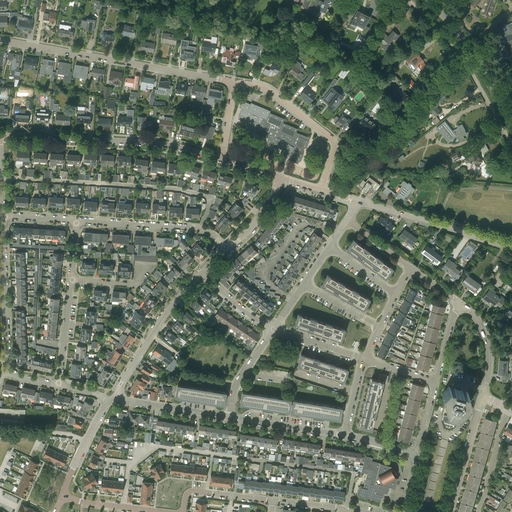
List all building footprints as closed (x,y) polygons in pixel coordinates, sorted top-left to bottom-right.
[(12,0),(0,0),(0,9),(6,9),(6,5),(7,5),(8,5),(8,1),(12,1),(12,0)] [(95,9),(101,10),(102,1),(92,0),(91,0),(91,2),(96,3),(95,9)] [(303,0),(301,7),(307,9),(310,1),(307,0),(303,0)] [(317,0),(313,0),(309,9),(318,14),(321,7),(323,8),(322,11),(326,13),(328,10),(326,9),(329,3),(332,4),(333,0),(325,0),(324,3),(317,0)] [(480,0),(474,0),(471,5),(474,8),(480,0)] [(485,0),(480,13),(490,17),(496,0),(485,0)] [(46,4),(42,3),(40,11),(44,12),(43,20),(49,21),(49,22),(54,23),(56,13),(45,11),(46,4)] [(361,34),(365,36),(369,27),(365,25),(371,15),(367,13),(366,14),(357,9),(350,22),(351,22),(348,27),(353,30),(356,25),(363,28),(361,34)] [(9,16),(9,11),(1,12),(1,15),(0,15),(0,25),(7,25),(6,16),(9,16)] [(17,14),(16,22),(18,23),(17,28),(31,31),(33,22),(32,22),(32,19),(27,18),(25,17),(24,20),(21,20),(22,15),(17,14)] [(95,20),(86,18),(86,20),(81,20),(80,27),(87,28),(87,30),(93,31),(95,20)] [(59,29),(58,36),(72,38),(73,30),(68,30),(69,28),(71,29),(71,26),(60,24),(59,28),(59,29)] [(126,25),(122,24),(120,35),(134,37),(135,27),(126,26),(126,25)] [(398,36),(393,31),(388,37),(384,34),(379,40),(377,38),(369,46),(369,47),(368,48),(371,51),(379,43),(380,44),(381,42),(384,44),(382,47),(385,50),(390,44),(389,43),(393,38),(395,40),(398,36)] [(115,34),(103,32),(101,43),(106,44),(107,44),(108,44),(109,44),(110,43),(110,41),(113,41),(115,34)] [(177,35),(163,33),(161,42),(175,44),(177,35)] [(211,37),(210,43),(203,41),(201,50),(214,52),(216,44),(217,38),(211,37)] [(181,49),(180,57),(189,59),(189,60),(193,61),(195,51),(196,47),(188,46),(189,40),(182,39),(180,49),(181,49)] [(155,44),(142,41),(140,50),(153,53),(155,44)] [(258,42),(257,46),(249,44),(249,45),(245,45),(244,54),(248,54),(248,56),(252,56),(252,57),(256,58),(256,55),(257,55),(258,50),(262,51),(263,44),(258,42)] [(233,51),(225,49),(225,53),(222,53),(221,61),(226,62),(225,65),(234,67),(235,62),(231,61),(232,55),(233,55),(233,51)] [(19,79),(20,72),(20,71),(20,70),(18,70),(18,67),(19,67),(21,55),(9,53),(8,58),(13,59),(11,66),(10,66),(9,69),(11,70),(11,72),(11,73),(12,74),(13,75),(14,76),(14,79),(19,79)] [(423,61),(417,54),(407,63),(409,65),(411,64),(420,74),(427,67),(422,62),(423,61)] [(301,64),(296,60),(298,57),(295,55),(292,60),(294,62),(291,65),(293,67),(289,72),(300,81),(306,73),(303,70),(304,69),(300,66),(301,64)] [(37,63),(33,62),(34,58),(25,56),(23,67),(36,69),(37,63)] [(51,73),(51,77),(50,80),(53,81),(55,72),(52,72),(54,61),(43,59),(40,72),(46,73),(46,72),(51,73)] [(59,61),(57,73),(64,74),(63,81),(70,82),(72,72),(70,71),(71,63),(59,61)] [(280,67),(272,64),(269,70),(264,68),(262,73),(271,76),(273,72),(277,74),(280,67)] [(88,67),(76,65),(74,76),(86,78),(88,67)] [(105,70),(92,68),(91,75),(98,76),(97,81),(103,82),(105,70)] [(109,71),(108,78),(109,78),(108,83),(115,85),(119,86),(119,83),(120,83),(121,73),(109,71)] [(306,86),(315,74),(312,71),(302,83),(306,86)] [(138,76),(135,75),(134,79),(126,78),(125,86),(133,87),(136,88),(138,76)] [(154,79),(142,77),(140,89),(145,90),(145,87),(152,88),(154,79)] [(166,82),(159,81),(157,93),(164,94),(164,90),(168,91),(168,92),(171,93),(172,86),(170,86),(170,82),(166,81),(166,82)] [(408,85),(413,91),(417,87),(412,81),(408,85)] [(185,95),(189,95),(190,87),(187,86),(187,85),(184,84),(182,84),(176,83),(176,84),(176,88),(175,88),(175,89),(176,89),(175,93),(185,95)] [(399,100),(401,102),(403,100),(404,102),(409,97),(406,94),(409,92),(402,85),(398,89),(401,92),(396,97),(396,98),(399,101),(399,100)] [(204,96),(206,88),(193,86),(192,94),(191,95),(197,96),(197,100),(203,101),(204,96)] [(311,90),(307,87),(300,96),(309,103),(315,96),(309,92),(311,90)] [(332,88),(322,100),(335,109),(344,97),(332,88)] [(222,91),(209,89),(208,97),(207,103),(213,104),(214,98),(221,99),(222,91)] [(446,95),(442,92),(433,102),(432,102),(427,107),(435,116),(441,111),(436,106),(446,95)] [(280,153),(287,157),(290,153),(292,154),(290,158),(291,158),(290,161),(298,164),(299,161),(300,162),(303,154),(302,154),(305,148),(309,141),(308,140),(309,138),(301,135),(296,132),(297,129),(283,123),(284,119),(269,113),(270,111),(251,103),(250,105),(242,101),(239,108),(242,109),(241,111),(239,116),(238,119),(256,127),(258,123),(261,125),(257,133),(256,134),(264,137),(264,135),(269,137),(267,142),(277,146),(280,139),(287,142),(280,153)] [(377,103),(372,109),(375,112),(380,106),(377,103)] [(14,106),(13,114),(15,114),(14,121),(28,122),(29,114),(24,114),(25,109),(19,109),(19,106),(14,106)] [(45,110),(40,109),(40,112),(36,112),(35,119),(48,120),(49,112),(45,112),(45,110)] [(84,110),(78,110),(77,114),(76,122),(90,123),(90,115),(84,115),(84,110)] [(127,110),(127,119),(120,118),(120,125),(131,125),(132,121),(133,121),(134,110),(127,110)] [(70,115),(56,114),(56,124),(69,124),(70,115)] [(350,121),(342,114),(339,119),(336,117),(335,119),(334,121),(335,123),(335,124),(338,127),(340,127),(341,127),(342,126),(343,125),(346,127),(348,125),(350,127),(356,119),(354,117),(350,121)] [(377,135),(381,129),(385,132),(391,124),(390,123),(392,120),(385,115),(381,119),(382,120),(377,126),(364,116),(357,125),(370,134),(372,132),(377,135)] [(146,117),(138,116),(137,121),(138,121),(137,129),(151,130),(152,122),(146,122),(146,117)] [(173,118),(164,117),(163,120),(160,120),(159,127),(172,129),(172,124),(175,125),(176,118),(173,118)] [(111,119),(98,119),(97,126),(110,127),(111,119)] [(211,123),(205,121),(201,136),(211,139),(215,127),(210,126),(211,123)] [(186,123),(182,122),(180,128),(184,129),(182,134),(192,137),(195,127),(185,124),(186,123)] [(452,131),(445,122),(440,125),(436,128),(438,131),(439,130),(448,142),(455,136),(455,137),(458,138),(460,141),(464,139),(462,136),(467,134),(462,124),(457,127),(458,128),(452,131)] [(461,157),(458,152),(450,156),(453,161),(461,157)] [(482,161),(477,153),(465,159),(469,168),(474,165),(474,167),(475,167),(476,167),(478,166),(478,165),(478,164),(478,163),(482,161)] [(157,171),(158,162),(159,161),(155,160),(155,161),(152,161),(151,170),(151,172),(157,173),(157,171)] [(185,173),(191,175),(193,166),(187,164),(185,173)] [(196,179),(197,176),(200,167),(193,166),(191,175),(191,174),(190,177),(196,179)] [(440,177),(438,168),(430,172),(431,177),(440,177)] [(201,178),(207,179),(210,171),(203,169),(201,178)] [(216,172),(210,171),(207,179),(213,181),(216,172)] [(222,187),(226,176),(219,174),(217,182),(220,183),(219,186),(222,187)] [(226,176),(222,187),(225,188),(226,185),(229,186),(232,177),(226,176)] [(368,193),(372,188),(376,190),(379,185),(369,177),(365,182),(364,182),(365,181),(363,180),(362,180),(358,186),(366,192),(365,193),(367,194),(367,193),(368,193)] [(404,182),(402,181),(400,184),(402,185),(395,194),(394,193),(387,187),(389,183),(387,181),(383,187),(385,188),(382,192),(388,196),(390,192),(393,194),(405,202),(414,190),(412,188),(413,188),(410,186),(411,185),(408,183),(407,184),(405,182),(404,182)] [(249,195),(252,184),(245,182),(245,183),(244,182),(243,184),(244,185),(243,190),(247,191),(246,193),(249,195)] [(253,184),(252,184),(249,195),(252,198),(258,191),(256,189),(257,185),(255,185),(256,183),(253,182),(253,184)] [(59,197),(56,197),(55,206),(62,206),(62,198),(63,197),(64,195),(60,195),(59,197)] [(294,206),(296,206),(299,197),(292,195),(291,199),(290,199),(286,203),(286,205),(294,208),(294,206)] [(305,199),(299,197),(296,206),(302,208),(305,199)] [(311,201),(305,199),(302,208),(308,210),(311,201)] [(308,210),(315,212),(317,203),(311,201),(308,210)] [(232,207),(238,213),(243,208),(236,202),(232,207)] [(323,205),(317,203),(315,212),(321,214),(323,205)] [(280,210),(283,212),(289,217),(291,215),(292,214),(292,213),(287,210),(285,204),(280,210)] [(329,207),(323,205),(321,214),(327,216),(329,207)] [(234,218),(238,213),(232,207),(227,212),(234,218)] [(329,207),(327,216),(336,218),(338,213),(335,212),(336,209),(329,207)] [(289,217),(283,212),(280,214),(279,213),(274,218),(282,224),(286,219),(287,220),(289,217)] [(218,218),(220,219),(227,226),(232,221),(225,215),(223,213),(218,218)] [(223,230),(227,226),(220,219),(218,218),(218,217),(216,219),(218,222),(216,224),(223,230)] [(383,219),(380,217),(379,219),(378,218),(377,218),(376,220),(376,221),(377,221),(375,224),(384,231),(383,232),(389,236),(395,228),(387,221),(387,220),(385,218),(384,218),(383,219)] [(278,229),(282,224),(274,218),(270,223),(278,229)] [(274,234),(278,229),(270,223),(266,228),(274,234)] [(266,228),(262,233),(270,239),(274,234),(266,228)] [(417,239),(404,229),(399,236),(412,246),(417,239)] [(310,238),(317,243),(321,237),(320,236),(322,234),(316,230),(315,233),(313,232),(310,238)] [(84,242),(91,243),(92,233),(84,232),(84,242)] [(99,233),(92,233),(91,243),(99,243),(99,241),(99,233)] [(107,234),(99,233),(99,241),(107,242),(107,234)] [(262,233),(259,238),(266,244),(270,239),(262,233)] [(120,245),(121,235),(112,234),(112,242),(116,242),(115,245),(120,245)] [(129,235),(121,235),(120,245),(124,245),(124,243),(128,243),(129,235)] [(142,247),(143,236),(134,236),(134,244),(138,244),(138,247),(142,247)] [(151,237),(143,236),(142,247),(146,247),(146,244),(150,245),(151,237)] [(164,246),(165,238),(156,237),(156,245),(164,246)] [(165,238),(164,246),(177,247),(178,246),(178,240),(173,240),(173,238),(165,238)] [(267,248),(268,246),(266,244),(259,238),(254,243),(261,249),(264,246),(267,248)] [(317,243),(310,238),(306,243),(314,248),(317,243)] [(359,259),(366,249),(353,240),(346,249),(359,259)] [(203,249),(197,243),(191,250),(197,256),(203,249)] [(314,248),(306,243),(303,248),(310,253),(314,248)] [(246,249),(252,256),(257,252),(251,245),(246,249)] [(442,258),(427,246),(422,253),(433,261),(432,261),(437,265),(442,258)] [(310,253),(303,248),(299,253),(306,259),(310,253)] [(15,259),(24,259),(24,249),(15,249),(16,252),(15,252),(15,259)] [(246,249),(241,253),(247,260),(252,256),(246,249)] [(366,249),(359,259),(372,269),(379,259),(366,249)] [(182,258),(188,264),(193,259),(186,252),(183,254),(185,256),(182,258)] [(241,253),(236,258),(242,265),(247,260),(241,253)] [(306,259),(299,253),(295,259),(303,264),(306,259)] [(171,265),(173,263),(167,258),(165,260),(170,265),(169,267),(171,269),(169,272),(174,277),(175,278),(180,273),(171,265)] [(183,269),(188,264),(182,258),(180,261),(178,260),(176,262),(183,269)] [(242,265),(236,258),(231,262),(237,269),(242,265)] [(303,264),(295,259),(292,264),(299,269),(303,264)] [(379,259),(372,269),(385,278),(392,269),(379,259)] [(457,265),(448,259),(442,268),(455,278),(460,271),(455,268),(457,265)] [(231,262),(226,266),(232,273),(233,273),(237,269),(231,262)] [(299,269),(292,264),(288,269),(296,275),(299,269)] [(228,277),(233,273),(232,273),(226,266),(222,270),(223,272),(221,275),(226,281),(229,279),(228,277)] [(296,275),(288,269),(284,274),(292,280),(296,275)] [(174,277),(169,272),(166,275),(165,274),(163,276),(171,283),(175,278),(174,277)] [(162,279),(160,277),(154,273),(152,275),(160,281),(162,279)] [(292,280),(284,274),(281,280),(288,285),(292,280)] [(331,291),(335,293),(341,283),(327,274),(321,285),(328,289),(327,291),(330,293),(331,291)] [(482,288),(479,287),(480,285),(467,276),(462,283),(475,292),(477,290),(479,292),(482,288)] [(237,290),(243,283),(238,279),(232,286),(237,290)] [(288,285),(281,280),(277,285),(285,290),(288,285)] [(160,289),(163,292),(167,287),(160,281),(159,281),(156,286),(160,289)] [(248,287),(243,283),(237,290),(242,294),(248,287)] [(355,291),(341,283),(335,293),(339,295),(338,297),(340,298),(341,297),(342,298),(349,301),(355,291)] [(58,286),(49,285),(48,291),(47,291),(47,294),(55,295),(55,292),(58,292),(58,286)] [(151,290),(144,285),(141,288),(144,290),(142,292),(148,297),(150,294),(149,293),(151,290)] [(160,289),(156,286),(150,293),(155,296),(156,294),(160,297),(163,292),(160,289)] [(242,294),(247,298),(253,291),(248,287),(242,294)] [(488,302),(489,301),(495,305),(496,304),(500,307),(506,299),(500,295),(499,296),(495,293),(497,291),(491,287),(483,298),(488,302)] [(410,289),(407,294),(420,300),(421,298),(415,295),(417,292),(410,289)] [(200,300),(207,306),(208,306),(210,303),(208,302),(213,297),(205,290),(200,295),(203,297),(200,300)] [(258,295),(253,291),(247,298),(252,302),(258,295)] [(369,299),(355,291),(349,301),(353,303),(352,305),(354,307),(355,305),(363,310),(369,299)] [(50,298),(49,304),(58,305),(59,299),(54,298),(55,295),(47,294),(46,297),(50,298)] [(407,294),(405,300),(411,303),(412,303),(413,300),(422,304),(423,301),(420,300),(407,294)] [(252,302),(257,306),(263,299),(258,295),(252,302)] [(25,297),(16,297),(16,304),(19,304),(19,307),(27,307),(27,304),(26,304),(25,297)] [(145,302),(152,307),(156,302),(149,297),(145,302)] [(268,303),(263,299),(257,306),(262,310),(268,303)] [(191,305),(196,310),(194,312),(198,316),(202,310),(201,309),(203,306),(200,304),(203,302),(200,300),(198,302),(196,300),(191,305)] [(404,300),(402,305),(409,308),(411,303),(405,300),(404,300)] [(152,307),(145,302),(141,307),(148,312),(152,307)] [(273,307),(268,303),(262,310),(268,314),(273,307)] [(431,311),(442,314),(444,307),(432,304),(431,311)] [(399,310),(399,311),(406,314),(409,308),(402,305),(399,311),(399,310)] [(27,310),(27,307),(19,307),(19,310),(15,310),(15,317),(24,316),(24,310),(27,310)] [(215,322),(217,323),(225,312),(222,310),(222,309),(220,308),(214,317),(217,319),(215,322)] [(86,317),(94,318),(95,318),(97,318),(98,310),(88,309),(88,311),(86,310),(86,317)] [(128,320),(124,318),(127,314),(123,311),(119,318),(126,323),(128,320)] [(135,314),(133,317),(141,322),(145,317),(135,311),(134,313),(135,314)] [(194,321),(191,319),(193,317),(186,311),(181,316),(191,324),(192,324),(194,322),(194,321)] [(399,311),(396,316),(409,322),(410,320),(404,317),(406,314),(399,311)] [(438,328),(442,314),(431,311),(427,325),(438,328)] [(220,321),(224,324),(230,315),(228,313),(227,314),(225,312),(217,323),(218,324),(220,321)] [(309,330),(313,319),(298,314),(294,325),(302,328),(302,330),(305,331),(305,329),(309,330)] [(225,329),(227,330),(234,319),(231,317),(232,316),(230,315),(224,324),(227,326),(225,329)] [(396,316),(394,322),(401,325),(402,322),(408,324),(409,322),(396,316)] [(141,322),(133,317),(130,322),(138,328),(141,322)] [(230,328),(233,331),(240,321),(238,320),(237,321),(234,319),(227,330),(228,331),(230,328)] [(318,333),(325,335),(329,324),(313,319),(309,330),(314,332),(313,333),(316,334),(317,333),(318,333)] [(127,327),(118,321),(115,325),(124,331),(127,327)] [(178,332),(183,326),(177,321),(172,327),(171,329),(177,334),(178,332)] [(235,336),(236,337),(244,326),(241,324),(242,323),(240,321),(233,331),(237,333),(235,336)] [(393,321),(391,327),(398,330),(400,325),(401,325),(394,322),(393,321)] [(344,329),(329,324),(325,335),(329,337),(328,339),(331,340),(332,338),(340,341),(344,329)] [(189,325),(186,328),(192,334),(195,331),(189,325)] [(427,325),(423,339),(435,343),(438,328),(427,325)] [(243,337),(250,328),(248,327),(247,328),(244,326),(236,337),(238,338),(240,335),(243,337)] [(397,332),(399,333),(400,331),(398,330),(391,327),(388,333),(395,336),(397,332)] [(246,343),(254,332),(251,330),(252,329),(250,328),(243,337),(247,340),(245,342),(246,343)] [(55,338),(55,331),(46,330),(45,336),(42,336),(42,339),(54,340),(54,337),(55,338)] [(166,341),(171,344),(176,337),(168,331),(167,332),(167,331),(165,334),(166,334),(164,337),(166,338),(166,339),(167,340),(166,341)] [(254,332),(246,343),(248,344),(250,342),(253,344),(260,335),(257,333),(257,334),(254,332)] [(388,332),(385,338),(392,341),(395,336),(388,333),(388,332)] [(124,334),(124,335),(122,333),(121,335),(123,337),(131,343),(134,338),(129,334),(127,336),(124,334)] [(127,348),(127,347),(129,348),(130,346),(129,344),(131,343),(123,337),(121,335),(118,338),(121,340),(119,342),(127,348)] [(186,341),(179,336),(177,338),(181,342),(180,343),(183,345),(186,341)] [(111,342),(116,346),(120,348),(122,345),(113,339),(109,337),(107,340),(111,342)] [(385,338),(383,344),(390,347),(392,341),(385,338)] [(423,339),(419,354),(431,357),(435,343),(423,339)] [(383,343),(380,349),(393,355),(394,353),(387,350),(389,347),(390,347),(383,344),(383,343)] [(163,351),(157,346),(152,353),(159,357),(163,351)] [(380,349),(377,355),(384,358),(386,354),(392,357),(393,355),(380,349)] [(111,355),(119,360),(122,354),(116,350),(115,351),(113,353),(112,352),(111,355)] [(164,350),(163,351),(159,357),(159,358),(171,367),(177,359),(164,350)] [(297,366),(313,371),(316,359),(312,358),(313,356),(310,355),(309,357),(301,354),(297,366)] [(427,371),(431,357),(419,354),(416,368),(427,371)] [(26,355),(16,355),(17,362),(21,362),(21,364),(29,364),(29,361),(26,361),(26,355)] [(115,365),(119,360),(111,355),(109,358),(111,359),(109,361),(115,365)] [(37,369),(39,360),(33,358),(31,368),(37,369)] [(46,361),(45,361),(44,370),(50,372),(52,360),(46,359),(46,361)] [(323,362),(316,359),(313,371),(328,376),(332,364),(328,363),(328,361),(325,360),(325,362),(323,362)] [(44,370),(45,361),(39,360),(37,369),(44,370)] [(102,363),(110,369),(112,366),(104,360),(102,363)] [(508,360),(499,360),(499,367),(499,374),(502,374),(502,378),(509,379),(510,373),(507,373),(508,360)] [(110,369),(102,363),(100,366),(102,367),(100,369),(102,370),(100,373),(98,373),(107,378),(111,373),(109,371),(110,369)] [(336,366),(332,364),(328,376),(344,381),(347,370),(339,367),(339,365),(336,364),(336,366)] [(152,370),(144,365),(142,365),(140,368),(141,370),(149,375),(150,372),(152,374),(154,370),(152,369),(152,370)] [(107,378),(98,373),(97,375),(98,376),(96,380),(103,384),(107,378)] [(367,394),(379,397),(383,381),(386,382),(387,376),(379,373),(377,380),(371,379),(367,394)] [(139,387),(143,390),(146,384),(143,382),(144,381),(147,383),(150,379),(142,375),(140,378),(142,379),(141,381),(136,378),(133,384),(139,387)] [(412,383),(408,397),(420,400),(423,386),(412,383)] [(139,387),(133,384),(130,389),(131,390),(130,391),(132,392),(133,391),(136,393),(138,390),(139,391),(140,390),(142,392),(143,390),(139,387)] [(17,397),(18,391),(15,390),(16,386),(10,385),(9,393),(13,394),(13,396),(15,396),(17,397)] [(173,398),(174,394),(175,385),(172,385),(172,388),(162,387),(160,397),(170,398),(170,397),(173,398)] [(187,399),(191,399),(193,387),(177,385),(175,397),(185,398),(185,399),(187,400),(187,399)] [(21,391),(18,391),(17,397),(18,397),(26,399),(26,397),(28,388),(22,387),(21,391)] [(209,390),(193,387),(191,399),(196,400),(195,401),(198,401),(198,400),(207,402),(209,390)] [(451,389),(449,387),(441,394),(444,397),(444,399),(443,399),(445,407),(447,407),(447,409),(446,413),(447,413),(447,416),(443,415),(442,420),(445,421),(445,422),(453,424),(453,423),(456,424),(458,419),(454,418),(455,415),(456,416),(457,412),(459,410),(460,412),(466,406),(465,404),(466,403),(470,402),(468,392),(464,393),(462,392),(462,391),(454,388),(454,390),(451,389)] [(35,400),(36,395),(33,394),(34,390),(28,388),(26,397),(31,398),(31,400),(35,400)] [(209,390),(207,402),(212,402),(211,404),(214,404),(214,403),(224,404),(225,392),(209,390)] [(40,399),(44,400),(46,392),(40,391),(39,395),(36,395),(35,400),(39,401),(40,399)] [(49,403),(53,404),(54,398),(51,398),(52,393),(49,393),(49,392),(47,391),(47,392),(46,392),(44,400),(49,401),(49,403)] [(256,406),(258,394),(242,392),(240,404),(249,405),(249,406),(252,407),(252,406),(256,406)] [(263,407),(272,409),(274,397),(258,394),(256,406),(260,407),(260,408),(263,409),(263,407)] [(363,410),(375,413),(379,397),(367,394),(363,410)] [(57,399),(54,398),(53,404),(62,406),(62,404),(64,396),(58,395),(57,399)] [(64,396),(62,404),(67,405),(67,407),(71,408),(72,400),(69,399),(70,397),(64,396)] [(274,397),(272,409),(276,410),(276,411),(279,411),(279,410),(288,411),(290,399),(274,397)] [(404,411),(416,414),(420,400),(408,397),(404,411)] [(303,414),(307,414),(309,403),(293,400),(291,412),(300,413),(300,414),(303,415),(303,414)] [(81,406),(89,410),(92,405),(84,401),(83,404),(80,403),(79,405),(80,406),(81,406)] [(325,405),(309,403),(307,414),(311,415),(311,416),(314,417),(314,415),(323,417),(325,405)] [(325,405),(323,417),(327,418),(327,419),(330,419),(330,418),(339,419),(341,408),(325,405)] [(76,412),(72,410),(71,413),(76,415),(76,414),(84,418),(89,410),(81,406),(79,411),(77,410),(76,412)] [(375,413),(363,410),(359,426),(371,429),(375,413)] [(412,429),(416,414),(404,411),(400,426),(412,429)] [(133,422),(138,423),(140,414),(136,413),(135,414),(130,414),(129,418),(126,418),(125,427),(129,427),(130,424),(132,425),(133,422)] [(144,427),(151,428),(152,424),(152,422),(148,421),(149,416),(143,415),(142,414),(140,414),(138,423),(144,424),(144,426),(144,427)] [(481,431),(493,435),(497,420),(485,417),(481,431)] [(75,419),(73,418),(71,424),(73,425),(80,428),(83,422),(76,419),(75,419)] [(162,430),(162,428),(163,422),(157,421),(156,425),(153,425),(153,429),(162,430)] [(186,434),(187,433),(188,426),(181,425),(180,431),(180,433),(180,436),(183,437),(183,434),(186,434)] [(187,433),(186,434),(186,438),(187,438),(188,437),(188,436),(189,435),(189,434),(193,435),(194,427),(188,426),(187,433)] [(412,429),(400,426),(397,440),(408,443),(412,429)] [(112,428),(112,429),(108,429),(104,429),(103,434),(108,435),(107,435),(111,436),(111,438),(117,438),(119,429),(112,428)] [(481,431),(477,445),(489,449),(493,435),(481,431)] [(121,432),(121,439),(132,441),(133,434),(121,432)] [(245,442),(246,435),(240,434),(239,441),(237,441),(237,443),(236,444),(241,445),(242,443),(245,444),(246,442),(245,442)] [(98,445),(104,448),(107,443),(101,439),(98,445)] [(101,453),(104,448),(98,445),(95,450),(101,453)] [(477,445),(473,460),(485,463),(489,449),(477,445)] [(43,457),(48,459),(53,450),(47,447),(43,457)] [(57,452),(53,450),(48,459),(53,461),(57,452)] [(57,452),(53,461),(58,464),(62,454),(57,452)] [(286,460),(286,458),(284,458),(284,456),(281,454),(278,453),(277,459),(277,460),(283,461),(286,462),(286,460)] [(363,457),(360,456),(361,454),(355,453),(354,461),(360,462),(360,461),(362,462),(363,457)] [(62,454),(58,464),(63,466),(67,457),(62,454)] [(93,455),(88,465),(94,468),(99,457),(93,455)] [(380,463),(372,461),(371,461),(371,458),(365,456),(363,463),(361,463),(360,465),(360,464),(358,471),(361,471),(361,472),(364,473),(364,471),(367,472),(363,487),(359,486),(357,495),(358,496),(364,498),(364,497),(380,502),(381,498),(382,498),(383,493),(385,494),(387,494),(388,492),(389,487),(395,488),(398,477),(397,477),(397,478),(395,477),(395,476),(395,471),(391,469),(390,468),(390,466),(391,466),(380,463)] [(36,469),(39,463),(30,459),(27,465),(36,469)] [(473,460),(469,474),(481,477),(485,463),(473,460)] [(155,466),(160,476),(165,473),(160,463),(155,466)] [(34,475),(36,469),(27,465),(25,471),(34,475)] [(160,476),(155,466),(150,469),(155,479),(160,476)] [(32,480),(34,475),(25,471),(22,476),(32,480)] [(82,478),(85,483),(95,477),(92,472),(82,478)] [(469,474),(465,488),(477,491),(481,477),(469,474)] [(32,480),(22,476),(20,481),(29,485),(32,480)] [(245,477),(239,476),(237,487),(243,488),(244,480),(245,477)] [(95,477),(85,483),(88,488),(98,482),(95,477)] [(18,487),(26,491),(29,485),(20,481),(18,487)] [(18,487),(15,493),(24,497),(26,491),(18,487)] [(465,488),(461,502),(473,505),(477,491),(465,488)] [(511,497),(506,494),(503,499),(509,503),(511,497)] [(506,509),(509,503),(503,499),(502,499),(500,502),(495,499),(494,501),(500,505),(499,505),(506,509)] [(461,502),(458,511),(471,511),(473,505),(461,502)]
